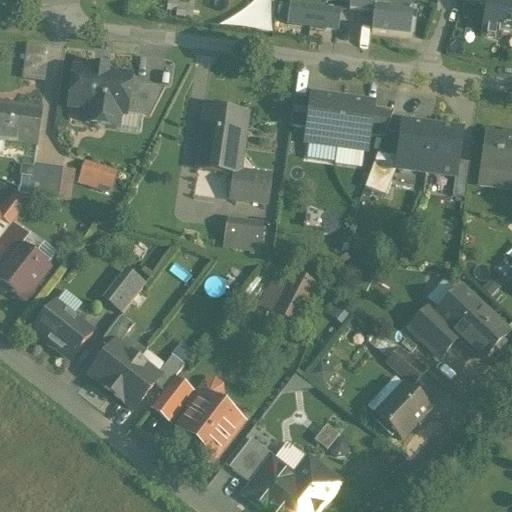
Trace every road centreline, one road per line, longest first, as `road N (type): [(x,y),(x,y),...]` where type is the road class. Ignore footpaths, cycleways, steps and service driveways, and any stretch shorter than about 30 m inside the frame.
road 1 (residential): [(63,0),(69,23),(85,28),(422,76)]
road 2 (residential): [(215,511),(0,345)]
road 3 (residential): [(385,511),(511,381)]
